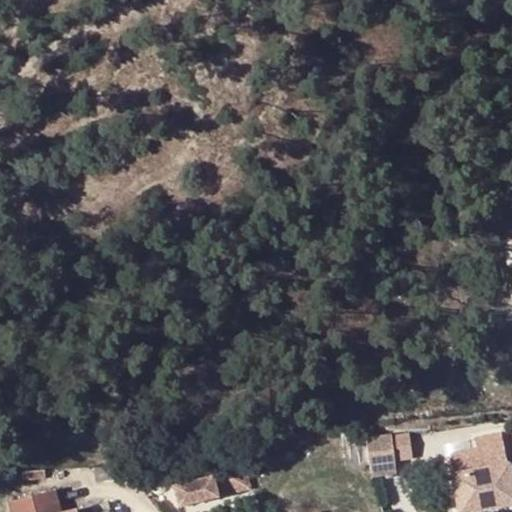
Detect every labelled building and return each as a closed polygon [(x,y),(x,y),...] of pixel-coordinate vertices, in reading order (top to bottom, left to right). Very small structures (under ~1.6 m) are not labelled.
[(365,437),(366,442),(391,439),(390,433),(365,437)] [(459,511),(470,511),(511,504),(511,490),(501,433),(474,438),(476,449),(450,454),(459,511)] [(391,439),(366,442),(369,463),(369,465),(395,461),(391,439)] [(364,469),(361,443),(345,445),(348,471),(364,469)] [(199,469),(196,459),(184,460),(162,461),(168,489),(174,487),(187,485),(185,473),(199,469)] [(395,461),(369,465),(373,478),(396,474),(395,461)] [(203,468),(199,469),(185,473),(187,485),(174,487),(180,509),(240,494),(240,489),(247,487),(241,463),(214,467),(217,478),(207,480),(203,468)] [(119,469),(93,470),(94,482),(119,481),(119,469)] [(106,511),(105,503),(70,511),(57,511),(51,491),(7,503),(9,511),(106,511)]
